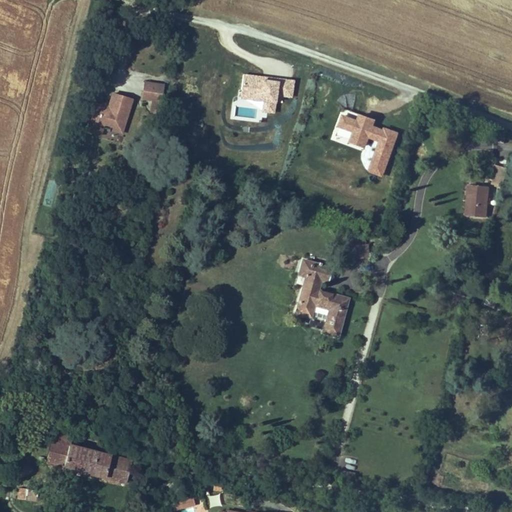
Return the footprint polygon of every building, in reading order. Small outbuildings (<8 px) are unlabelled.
[(293,96),(294,80),(242,75),(240,99),(262,101),(261,110),(275,112),(277,94),(293,96)] [(163,85),(145,80),(140,98),(158,103),(163,85)] [(94,101),(86,131),(101,135),(104,123),(114,126),(113,129),(122,131),(131,97),(112,92),(108,105),(94,101)] [(367,173),(384,178),(399,132),(375,124),(377,120),(343,109),(333,139),(365,150),(369,139),(377,142),(367,173)] [(503,189),(506,173),(492,169),(489,185),(503,189)] [(467,193),(465,224),(485,225),(486,194),(467,193)] [(370,258),(368,243),(351,245),(352,259),(370,258)] [(329,266),(301,259),(297,273),(303,274),(294,310),(310,315),(313,303),(328,307),(322,331),(336,335),(346,296),(317,288),(319,279),(325,281),(329,266)] [(104,450),(73,441),(67,462),(99,470),(104,450)] [(137,459),(104,450),(99,470),(132,478),(134,474),(137,459)] [(264,452),(253,450),(252,459),(263,461),(264,452)] [(25,483),(24,494),(35,496),(48,498),(49,487),(25,483)] [(193,497),(172,502),(173,511),(195,506),(193,497)]
